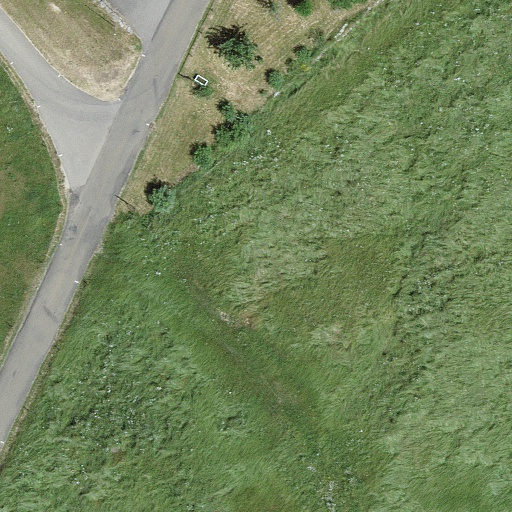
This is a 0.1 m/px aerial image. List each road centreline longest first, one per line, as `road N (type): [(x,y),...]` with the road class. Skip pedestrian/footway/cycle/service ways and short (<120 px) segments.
road 1 (unclassified): [(0,400),(181,0)]
road 2 (track): [(0,49),(104,174)]
